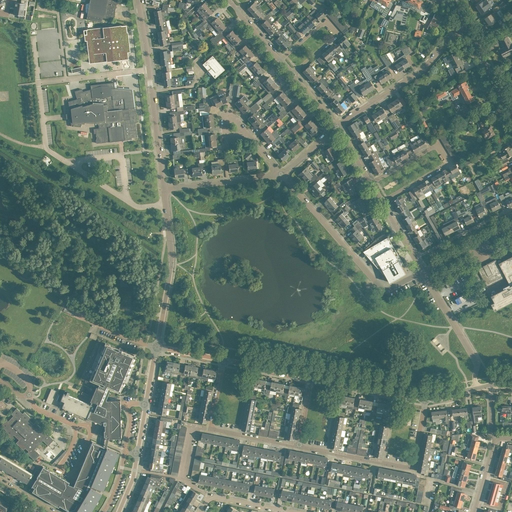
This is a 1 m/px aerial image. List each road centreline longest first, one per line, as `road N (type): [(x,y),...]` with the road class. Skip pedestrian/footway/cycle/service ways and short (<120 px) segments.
road 1 (residential): [(422,272),(381,288),(280,174)]
road 2 (residential): [(382,201),(446,163),(443,151),(430,147),(371,181)]
road 3 (residential): [(337,125),(422,70),(462,26)]
road 4 (residential): [(155,346),(170,265),(163,187)]
road 5 (residential): [(296,449),(209,429),(222,360)]
road 6 (residential): [(158,150),(137,0)]
road 7 (residential): [(292,74),(334,35),(331,24),(318,23),(279,59)]
road 8 (residential): [(475,388),(476,361),(422,272)]
road 9 (residential): [(135,453),(90,434),(92,427),(40,411),(30,395)]
